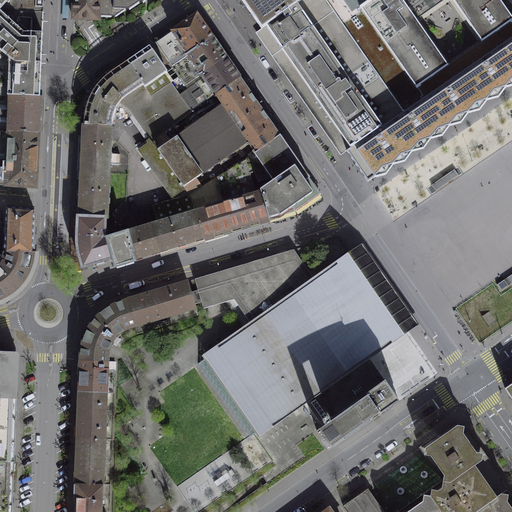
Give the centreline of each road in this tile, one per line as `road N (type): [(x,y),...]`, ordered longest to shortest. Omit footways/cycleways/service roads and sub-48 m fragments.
road 1 (residential): [(63,302),(353,210)]
road 2 (residential): [(353,210),(207,0)]
road 3 (secondary): [(471,378),(274,511)]
road 4 (residential): [(353,210),(471,378)]
road 5 (residential): [(42,511),(46,326)]
road 6 (residential): [(189,0),(57,93)]
